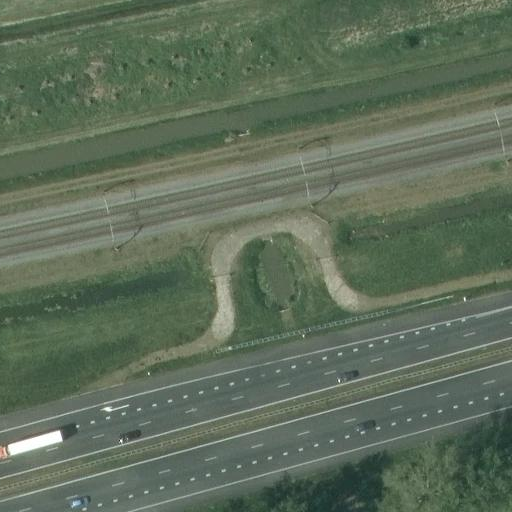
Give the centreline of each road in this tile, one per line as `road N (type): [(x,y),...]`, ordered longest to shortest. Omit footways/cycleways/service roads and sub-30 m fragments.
road 1 (track): [(511,276),(356,304),(333,285),(304,231),(252,231),(225,250),(217,336),(126,373),(0,457)]
road 2 (motorway): [(511,322),(0,464)]
road 3 (track): [(511,87),(0,201)]
road 4 (motorway): [(32,510),(511,380)]
road 5 (track): [(225,250),(204,241),(0,285)]
road 6 (track): [(304,231),(319,217),(511,172)]
